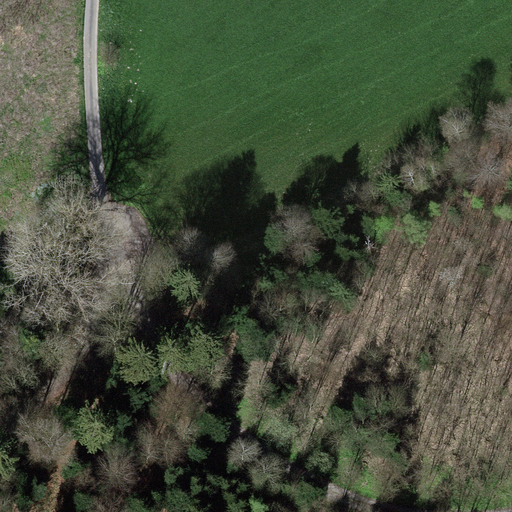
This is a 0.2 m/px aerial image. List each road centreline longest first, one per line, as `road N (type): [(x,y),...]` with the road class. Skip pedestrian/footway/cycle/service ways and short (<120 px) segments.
road 1 (track): [(100,192),(113,274),(184,377),(258,451),(344,500),(402,511)]
road 2 (track): [(113,274),(93,334),(0,435)]
road 3 (unclassified): [(91,0),(100,192)]
